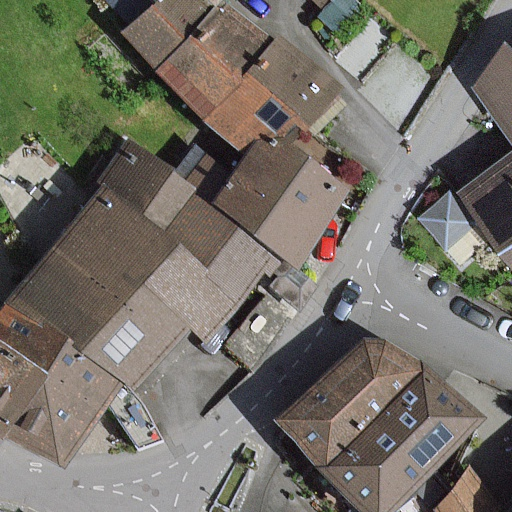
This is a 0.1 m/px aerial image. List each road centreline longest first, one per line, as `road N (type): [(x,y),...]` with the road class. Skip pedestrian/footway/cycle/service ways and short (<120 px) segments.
road 1 (residential): [(349,283),(394,195),(511,12)]
road 2 (residential): [(167,493),(263,401),(349,283)]
road 3 (residential): [(511,363),(349,283)]
road 4 (residential): [(167,493),(10,484)]
